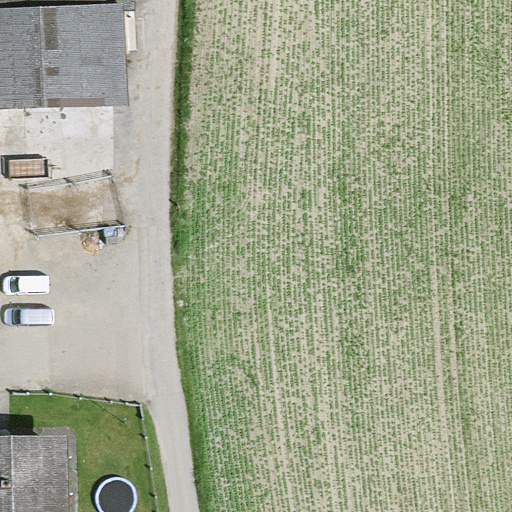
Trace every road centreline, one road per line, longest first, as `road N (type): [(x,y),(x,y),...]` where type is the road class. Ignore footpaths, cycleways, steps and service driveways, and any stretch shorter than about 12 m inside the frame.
road 1 (residential): [(155,185),(156,322),(185,511)]
road 2 (track): [(155,185),(164,0)]
